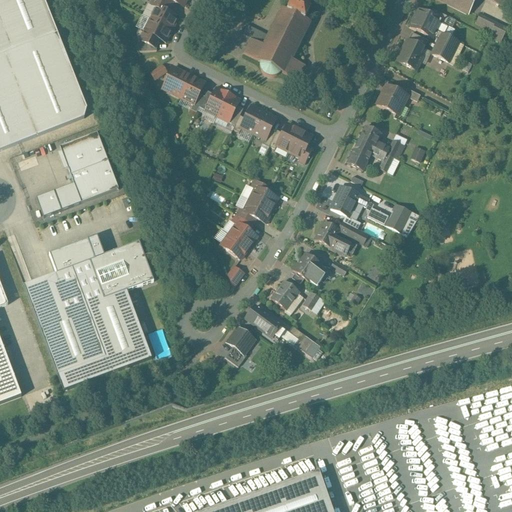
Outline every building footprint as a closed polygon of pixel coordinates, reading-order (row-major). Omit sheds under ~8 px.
[(0,0),(0,57),(57,35),(43,0),(0,0)] [(156,8),(167,13),(170,8),(153,0),(150,6),(156,9),(156,8)] [(167,0),(172,2),(183,8),(186,0),(167,0)] [(436,0),(468,16),(476,0),(436,0)] [(489,0),(488,1),(503,9),(507,0),(489,0)] [(243,37),(250,41),(243,55),(260,63),(260,65),(260,67),(260,69),(261,72),(262,74),(264,76),(267,78),(270,78),(274,78),(277,77),(279,75),(281,74),(298,82),(305,67),(292,61),(309,25),(311,25),(311,24),(305,21),(310,11),(292,2),(287,12),(281,9),(280,10),(282,11),(269,38),(248,27),(243,37)] [(150,20),(171,31),(173,26),(174,26),(178,19),(167,13),(156,8),(156,9),(150,20)] [(440,21),(418,11),(410,28),(431,39),(433,35),(439,23),(440,21)] [(491,33),(495,25),(479,17),(475,25),(491,33)] [(444,37),(450,40),(455,31),(452,29),(455,22),(448,18),(445,26),(448,28),(444,37)] [(155,39),(159,41),(165,44),(169,36),(168,36),(171,31),(150,20),(144,33),(155,38),(155,39)] [(448,28),(445,26),(439,23),(433,35),(440,38),(441,35),(444,37),(448,28)] [(507,31),(495,25),(491,33),(489,38),(500,44),(507,31)] [(154,50),(156,46),(152,44),(155,39),(155,38),(144,33),(139,42),(154,50)] [(0,152),(84,119),(87,110),(57,35),(0,57),(0,152)] [(444,37),(441,35),(440,38),(431,55),(448,63),(458,44),(450,40),(444,37)] [(157,52),(156,46),(154,50),(139,42),(137,46),(140,54),(157,52)] [(423,50),(406,42),(402,50),(403,51),(397,63),(416,72),(422,60),(419,59),(423,50)] [(162,68),(151,75),(155,81),(166,74),(162,68)] [(187,77),(187,76),(173,69),(165,85),(172,88),(169,94),(181,100),(191,80),(187,77)] [(194,106),(199,95),(205,85),(197,81),(196,82),(191,80),(181,100),(193,106),(194,106)] [(172,88),(165,85),(163,90),(169,94),(172,88)] [(400,86),(396,93),(408,98),(407,99),(417,104),(421,97),(400,86)] [(396,93),(387,88),(382,98),(380,97),(376,106),(396,116),(400,107),(403,108),(407,99),(408,98),(396,93)] [(205,112),(213,96),(207,93),(204,98),(199,109),(205,112)] [(217,118),(228,96),(221,93),(220,95),(215,93),(213,96),(205,112),(217,118)] [(199,109),(204,98),(199,95),(194,106),(193,106),(191,111),(197,114),(199,109)] [(234,102),(235,100),(228,96),(217,118),(229,124),(237,107),(239,104),(234,102)] [(235,127),(240,117),(243,110),(237,107),(229,124),(235,127)] [(253,135),(264,113),(261,112),(261,113),(251,108),(245,120),(241,128),(242,128),(247,131),(247,132),(253,135)] [(266,140),(270,132),(276,120),(267,116),(267,115),(264,113),(253,135),(259,139),(260,137),(266,139),(266,140)] [(239,134),(241,130),(242,128),(241,128),(245,120),(240,117),(235,127),(233,131),(239,134)] [(286,149),(290,151),(299,132),(287,126),(282,135),(276,147),(277,147),(282,150),(286,149)] [(365,128),(358,143),(393,160),(398,151),(390,147),(389,149),(377,144),(381,136),(365,128)] [(269,148),(276,135),(270,132),(266,140),(266,139),(265,141),(263,146),(268,149),(269,148)] [(276,147),(282,135),(277,132),(276,135),(269,148),(275,151),(277,147),(276,147)] [(299,132),(290,151),(294,153),(295,157),(300,159),(301,160),(307,147),(312,138),(299,132)] [(97,135),(60,149),(81,205),(118,191),(97,135)] [(393,142),(390,147),(398,151),(402,153),(404,148),(393,142)] [(386,175),(393,160),(358,143),(347,166),(363,173),(370,158),(382,164),(379,171),(386,175)] [(313,150),(307,147),(301,160),(300,159),(299,163),(305,166),(313,150)] [(424,153),(416,149),(412,160),(419,163),(424,153)] [(402,153),(398,151),(393,160),(397,162),(402,153)] [(353,178),(350,183),(361,188),(363,183),(353,178)] [(256,189),(268,195),(271,190),(255,182),(252,188),(255,190),(256,189)] [(43,220),(81,205),(74,186),(36,200),(43,220)] [(361,197),(341,187),(330,211),(349,220),(357,206),(365,210),(369,202),(361,198),(361,197)] [(255,190),(249,201),(271,212),(277,199),(268,195),(256,189),(255,190)] [(243,214),(256,220),(265,224),(271,212),(249,201),(244,213),(243,214)] [(412,214),(396,206),(385,228),(401,235),(412,214)] [(240,211),(237,217),(253,227),(256,220),(243,214),(244,213),(240,211)] [(238,224),(248,232),(253,227),(237,217),(233,223),(237,225),(238,224)] [(357,231),(342,223),(339,230),(353,237),(354,237),(357,231)] [(229,236),(249,250),(257,238),(248,232),(238,224),(237,225),(229,236)] [(331,250),(335,241),(339,232),(323,224),(314,242),(331,250)] [(354,237),(353,237),(351,240),(363,247),(368,237),(357,231),(354,237)] [(221,247),(240,261),(249,250),(229,236),(221,247)] [(97,237),(49,255),(56,275),(57,276),(72,270),(90,263),(104,300),(126,292),(127,293),(153,283),(139,244),(104,257),(97,237)] [(346,246),(335,241),(331,250),(333,250),(332,252),(342,257),(346,246)] [(321,267),(306,256),(298,265),(297,265),(292,272),(300,277),(304,281),(308,284),(309,282),(316,273),(320,267),(321,267)] [(90,263),(72,270),(57,276),(56,275),(24,287),(63,393),(151,360),(127,293),(126,292),(104,300),(90,263)] [(356,277),(334,263),(331,269),(343,278),(341,282),(350,287),(356,277)] [(320,267),(316,273),(324,279),(321,283),(324,285),(329,279),(320,267)] [(233,289),(243,275),(234,268),(228,277),(233,289)] [(324,279),(316,273),(309,282),(317,288),(321,283),(324,279)] [(300,286),(304,281),(300,277),(299,279),(295,276),(292,280),(300,286)] [(286,312),(299,294),(284,283),(271,300),(286,312)] [(320,300),(311,294),(303,307),(311,313),(320,300)] [(262,313),(255,308),(248,317),(248,322),(253,325),(262,313)] [(263,312),(262,313),(253,325),(272,340),(273,339),(277,342),(286,331),(281,327),(282,326),(263,312)] [(292,328),(288,334),(298,341),(301,343),(305,337),(292,328)] [(254,341),(238,329),(227,344),(233,348),(243,356),(244,356),(254,341)] [(301,343),(298,341),(294,346),(305,355),(314,343),(305,337),(301,343)] [(0,405),(21,397),(0,340),(0,405)] [(320,348),(314,343),(305,355),(312,359),(320,348)] [(246,358),(244,356),(243,356),(233,348),(225,359),(238,368),(246,358)] [(206,511),(332,511),(319,473),(206,511)]
